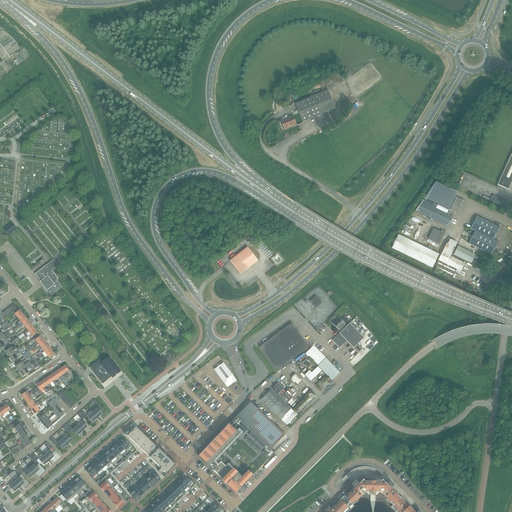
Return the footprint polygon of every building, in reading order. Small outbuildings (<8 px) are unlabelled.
[(10,33),(6,38),(11,42),(15,37),(10,33)] [(303,122),(336,108),(328,90),(295,104),(303,122)] [(285,119),(281,121),(285,130),(297,125),(293,116),(288,118),(287,116),(285,117),(285,119)] [(511,153),(497,185),(508,190),(511,181),(511,153)] [(458,191),(437,181),(425,198),(427,198),(449,209),(457,213),(463,200),(455,196),(458,191)] [(493,195),(490,201),(501,206),(504,200),(493,195)] [(449,209),(427,198),(425,201),(423,200),(416,211),(430,218),(429,220),(432,221),(433,219),(448,227),(453,217),(447,214),(449,209)] [(469,244),(474,246),(492,255),(498,242),(494,240),(500,227),(477,216),(470,229),(475,231),(469,244)] [(12,223),(4,230),(8,235),(17,228),(12,223)] [(434,242),(439,231),(433,228),(428,240),(434,242)] [(439,231),(434,242),(439,245),(446,232),(442,230),(441,232),(439,231)] [(432,268),(439,254),(398,235),(392,248),(432,268)] [(465,263),(450,256),(457,243),(451,240),(449,240),(448,242),(449,243),(448,244),(447,245),(446,245),(438,261),(434,269),(453,278),(457,269),(461,271),(465,263)] [(457,246),(453,254),(471,263),(475,255),(457,246)] [(248,247),(230,261),(240,274),(258,261),(248,247)] [(47,265),(35,274),(39,279),(40,278),(41,281),(40,282),(43,285),(47,291),(49,289),(51,291),(49,292),(52,295),(62,287),(58,280),(57,280),(58,279),(52,270),(58,265),(56,262),(54,259),(48,264),(47,265)] [(503,261),(492,268),(496,275),(507,268),(503,261)] [(316,308),(322,302),(316,296),(310,302),(316,308)] [(26,307),(20,310),(37,335),(42,331),(26,307)] [(339,330),(341,332),(347,326),(345,324),(339,317),(332,323),(338,330),(339,330)] [(292,323),(285,328),(259,347),(277,371),(309,347),(292,323)] [(347,326),(341,332),(339,333),(332,340),(339,348),(347,341),(354,348),(364,338),(350,323),(347,326)] [(0,333),(0,341),(8,335),(8,336),(11,334),(9,332),(6,334),(4,336),(2,332),(0,333)] [(59,352),(46,333),(40,337),(54,356),(59,352)] [(8,335),(0,341),(0,342),(3,346),(9,342),(7,340),(7,339),(8,340),(10,338),(8,336),(8,335)] [(15,352),(21,349),(19,346),(17,348),(15,346),(13,348),(12,347),(6,351),(9,356),(15,352)] [(314,346),(307,353),(318,365),(325,358),(314,346)] [(15,352),(9,356),(13,361),(19,357),(17,354),(19,353),(23,350),(22,348),(21,349),(15,352)] [(49,349),(40,354),(42,358),(49,354),(51,357),(53,356),(49,349)] [(261,353),(259,354),(267,365),(269,363),(261,353)] [(100,359),(89,368),(102,384),(108,380),(107,379),(111,376),(113,378),(121,371),(122,371),(110,356),(109,356),(110,357),(103,362),(100,359)] [(318,366),(332,380),(340,373),(326,358),(318,366)] [(19,371),(31,364),(29,362),(26,363),(27,364),(24,365),(22,362),(16,366),(19,371)] [(214,368),(224,382),(225,381),(226,380),(227,379),(229,377),(230,377),(232,376),(233,375),(223,362),(214,368)] [(71,363),(40,382),(44,388),(55,382),(56,385),(59,383),(57,379),(75,369),(71,363)] [(31,364),(19,371),(23,376),(29,372),(27,369),(29,368),(32,366),(31,364)] [(224,382),(224,383),(227,387),(237,380),(233,375),(232,376),(230,377),(229,377),(227,379),(226,380),(225,381),(224,382)] [(287,425),(297,414),(277,395),(284,388),(278,382),(271,390),(261,401),(287,425)] [(285,435),(251,402),(230,424),(230,423),(221,433),(198,456),(222,479),(221,480),(236,493),(237,492),(270,458),(266,454),(270,451),(271,449),(285,435)] [(98,408),(93,412),(98,417),(103,413),(98,408)] [(98,417),(93,412),(88,417),(93,422),(98,417)] [(43,424),(49,419),(44,414),(39,419),(43,424)] [(49,419),(43,424),(48,429),(53,424),(49,419)] [(83,421),(78,425),(83,431),(88,426),(83,421)] [(19,425),(17,422),(11,426),(13,429),(15,428),(18,433),(24,429),(21,424),(19,425)] [(83,431),(78,425),(73,430),(78,435),(83,431)] [(136,426),(127,436),(144,453),(146,454),(147,456),(153,461),(151,464),(164,477),(176,465),(156,446),(155,445),(154,443),(136,426)] [(18,436),(16,437),(18,440),(20,438),(21,439),(20,440),(22,443),(23,442),(26,440),(28,439),(28,438),(26,436),(28,435),(24,429),(18,433),(17,434),(18,436)] [(68,434),(63,439),(68,444),(73,440),(68,434)] [(123,438),(118,442),(124,449),(126,451),(130,447),(123,438)] [(68,444),(63,439),(58,443),(63,448),(68,444)] [(118,442),(114,446),(120,453),(124,449),(118,442)] [(121,455),(120,453),(114,446),(109,450),(115,457),(117,459),(121,455)] [(111,461),(115,457),(109,450),(105,454),(111,461)] [(50,451),(45,455),(49,460),(54,456),(50,451)] [(111,461),(105,454),(100,458),(106,465),(108,467),(112,463),(111,461)] [(49,460),(45,455),(40,460),(44,465),(49,460)] [(96,462),(102,469),(106,465),(100,458),(96,462)] [(97,473),(102,469),(96,462),(91,466),(97,473)] [(35,464),(30,469),(34,474),(39,469),(35,464)] [(91,466),(86,471),(89,474),(89,473),(93,477),(97,473),(91,466)] [(381,482),(382,480),(383,479),(388,484),(390,481),(383,474),(380,471),(377,469),(373,468),(370,467),(366,466),(362,467),(358,468),(354,469),(351,471),(348,474),(342,480),(346,476),(353,483),(356,481),(359,484),(363,479),(366,481),(370,481),(376,481),(381,482)] [(269,477),(277,469),(275,467),(267,475),(269,477)] [(34,474),(30,469),(25,473),(29,478),(34,474)] [(155,472),(150,476),(156,482),(160,479),(155,472)] [(184,475),(180,479),(188,487),(189,485),(193,481),(188,476),(187,478),(184,475)] [(77,479),(74,481),(81,488),(85,484),(82,480),(83,479),(80,476),(77,479)] [(156,482),(150,476),(146,479),(152,486),(156,482)] [(15,482),(20,487),(25,483),(20,477),(15,482)] [(146,479),(145,477),(140,481),(142,483),(148,489),(152,486),(146,479)] [(99,486),(104,492),(112,485),(107,479),(99,486)] [(175,483),(183,492),(188,487),(180,479),(175,483)] [(345,511),(349,508),(353,504),(363,495),(366,492),(369,495),(370,495),(376,495),(377,495),(380,492),(383,495),(393,505),(394,504),(401,498),(400,497),(391,488),(394,485),(390,481),(388,484),(383,479),(382,480),(381,482),(377,481),(376,481),(370,481),(366,481),(363,479),(359,484),(356,481),(353,483),(352,484),(355,487),(354,489),(349,494),(348,493),(345,496),(345,495),(344,496),(340,500),(338,502),(332,508),(331,509),(329,507),(328,508),(326,510),(327,511),(345,511)] [(70,485),(77,494),(82,489),(81,488),(74,481),(70,485)] [(15,491),(20,487),(15,482),(10,486),(15,491)] [(138,486),(144,493),(148,489),(142,483),(138,486)] [(175,483),(170,488),(178,496),(183,492),(175,483)] [(138,486),(137,484),(132,488),(133,489),(140,497),(144,493),(138,486)] [(73,498),(77,494),(70,485),(65,489),(73,498)] [(109,497),(117,490),(112,485),(104,492),(109,497)] [(173,501),(178,496),(170,488),(165,493),(173,501)] [(73,498),(65,489),(61,493),(68,502),(73,498)] [(133,489),(129,493),(136,500),(140,497),(133,489)] [(117,490),(109,497),(114,503),(122,496),(117,490)] [(85,498),(90,504),(98,497),(93,491),(85,498)] [(160,498),(168,506),(173,501),(165,493),(160,498)] [(127,501),(122,496),(114,503),(119,508),(127,501)] [(394,504),(399,508),(406,501),(401,496),(400,497),(401,498),(394,504)] [(98,497),(90,504),(95,509),(103,502),(98,497)] [(57,498),(53,502),(57,507),(60,505),(61,506),(61,507),(63,509),(65,507),(57,498)] [(155,503),(163,511),(168,506),(160,498),(155,503)] [(211,508),(215,511),(219,511),(222,509),(214,501),(210,506),(211,508)] [(411,506),(406,501),(399,508),(402,511),(403,511),(409,506),(410,507),(411,506)] [(53,502),(48,506),(53,511),(57,511),(56,510),(55,509),(57,507),(53,502)] [(103,502),(95,509),(97,511),(102,511),(108,508),(103,502)] [(154,511),(161,511),(163,511),(155,503),(150,507),(154,511)]
